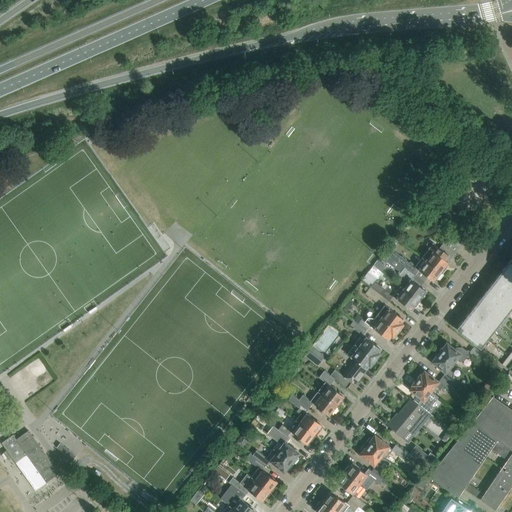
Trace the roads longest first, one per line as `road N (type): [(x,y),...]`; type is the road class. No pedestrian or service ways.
road 1 (primary): [(0,116),(146,69),(331,28),(511,5)]
road 2 (residential): [(284,511),(511,223)]
road 3 (primary): [(0,90),(205,0)]
road 4 (primary): [(159,0),(0,70)]
